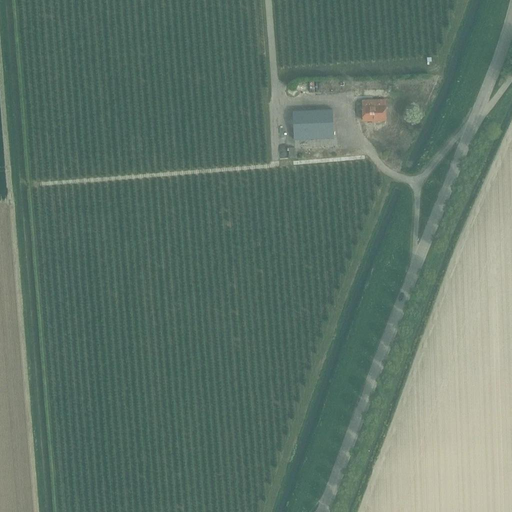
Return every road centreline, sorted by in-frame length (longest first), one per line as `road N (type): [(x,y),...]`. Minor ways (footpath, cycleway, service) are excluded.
road 1 (track): [(49,511),(8,0)]
road 2 (tertiary): [(322,511),(471,127)]
road 3 (track): [(391,173),(266,511)]
road 4 (track): [(275,165),(39,184)]
road 5 (track): [(463,0),(445,57),(272,69)]
road 6 (track): [(275,165),(266,0)]
